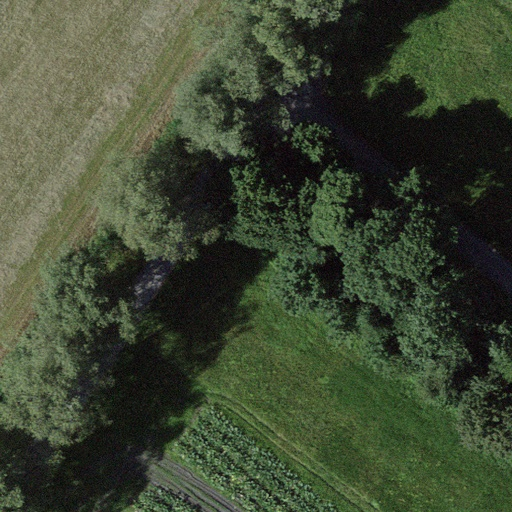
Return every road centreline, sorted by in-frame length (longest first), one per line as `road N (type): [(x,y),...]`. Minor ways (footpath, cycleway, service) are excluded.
road 1 (track): [(341,0),(0,503)]
road 2 (track): [(276,96),(511,290)]
